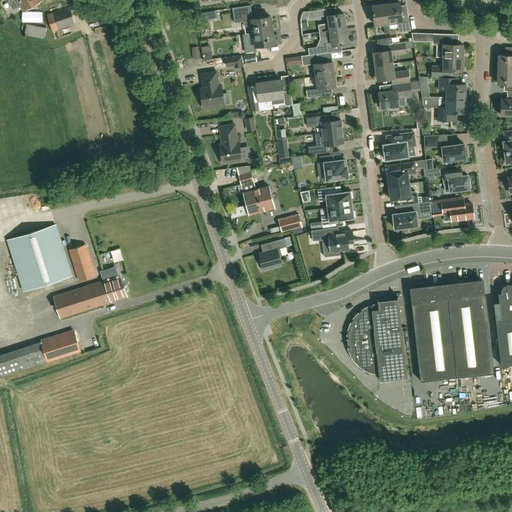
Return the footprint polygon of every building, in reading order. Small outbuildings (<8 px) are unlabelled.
[(20,5),(24,11),(42,1),(41,0),(16,0),(10,4),(13,9),(20,5)] [(397,23),(398,32),(410,30),(408,15),(401,16),(400,3),(386,4),(389,24),(397,23)] [(389,24),(386,4),(372,6),(375,26),(383,25),(385,35),(390,34),(389,24)] [(69,7),(65,8),(47,15),(52,32),(75,24),(69,7)] [(325,16),(325,9),(307,12),(308,19),(325,16)] [(234,16),(235,23),(243,22),(244,26),(251,25),(252,33),(272,31),(270,17),(249,20),(248,13),(234,16)] [(344,13),(328,15),(329,23),(318,25),(319,32),(346,28),(344,13)] [(44,39),(46,28),(26,24),(24,35),(44,39)] [(320,38),(331,37),(332,45),(348,43),(346,28),(319,32),(320,38)] [(274,45),(272,31),(252,33),(254,41),(246,42),(247,47),(240,48),(241,55),(253,53),(253,47),(274,45)] [(450,35),(433,34),(432,45),(437,45),(437,58),(443,58),(462,58),(463,45),(453,45),(453,43),(451,42),(449,41),(450,35)] [(389,45),(390,51),(373,53),(375,67),(392,65),(391,56),(405,54),(404,43),(391,44),(389,45)] [(210,45),(201,46),(202,59),(211,59),(210,45)] [(198,46),(192,47),(194,59),(200,58),(198,46)] [(316,47),(307,48),(308,55),(318,54),(328,52),(327,46),(316,47)] [(499,56),(498,71),(511,71),(511,48),(511,56),(499,56)] [(318,54),(308,55),(302,56),(303,65),(314,64),(316,77),(335,74),(333,61),(319,63),(318,54)] [(234,67),(243,65),(241,56),(230,57),(231,64),(234,63),(234,67)] [(443,66),(436,66),(436,69),(432,68),(432,77),(440,78),(458,78),(458,71),(462,72),(462,58),(443,58),(443,66)] [(393,73),(392,65),(375,67),(377,81),(391,79),(392,85),(409,82),(408,71),(393,73)] [(216,71),(201,74),(203,87),(200,88),(201,91),(199,91),(197,93),(197,95),(198,97),(200,99),(202,99),(203,108),(224,104),(221,85),(218,85),(216,71)] [(511,71),(498,71),(498,85),(511,86),(511,92),(511,91),(511,71)] [(335,74),(316,77),(317,89),(306,91),(307,98),(324,96),(323,89),(336,87),(335,74)] [(421,87),(428,85),(427,78),(419,77),(421,87)] [(459,78),(458,78),(440,78),(439,91),(447,91),(447,98),(465,98),(465,85),(458,84),(459,78)] [(281,79),(268,81),(272,107),(272,105),(284,103),(284,105),(292,104),(290,90),(283,91),(281,79)] [(252,110),(259,109),(272,107),(268,81),(256,83),(256,85),(247,86),(252,110)] [(378,107),(380,107),(381,108),(391,107),(392,109),(398,108),(398,106),(405,105),(404,98),(411,97),(409,82),(392,85),(392,91),(379,93),(380,100),(377,100),(378,107)] [(465,98),(447,98),(441,98),(440,108),(439,108),(438,120),(457,121),(457,113),(464,114),(465,98)] [(511,99),(501,100),(501,116),(511,115),(511,99)] [(323,134),(342,131),(340,120),(333,121),(332,115),(307,118),(308,127),(320,126),(322,127),(323,134)] [(252,118),(245,119),(248,131),(255,129),(252,118)] [(418,118),(416,121),(417,128),(426,127),(425,118),(418,118)] [(217,150),(217,152),(218,154),(219,155),(222,156),(223,163),(242,160),(251,159),(249,146),(240,148),(239,142),(238,142),(235,124),(220,127),(222,144),(220,145),(220,147),(218,148),(217,150)] [(286,128),(276,129),(277,157),(287,157),(286,128)] [(505,141),(503,141),(506,163),(511,162),(511,130),(505,132),(504,132),(504,133),(505,141)] [(343,142),(342,131),(323,134),(315,134),(316,146),(308,147),(309,155),(323,153),(322,145),(343,142)] [(414,132),(386,136),(387,144),(384,144),(384,151),(382,151),(383,158),(385,158),(386,159),(387,159),(387,161),(394,160),(394,158),(408,156),(407,146),(416,145),(414,132)] [(439,135),(424,136),(425,147),(439,147),(439,135)] [(441,145),(443,161),(465,159),(465,157),(467,157),(466,147),(464,147),(463,142),(441,145)] [(337,179),(348,177),(347,166),(345,167),(344,160),(331,161),(331,155),(320,156),(320,163),(324,163),(326,180),(329,180),(329,182),(338,181),(337,179)] [(389,186),(409,183),(408,175),(415,174),(414,162),(400,164),(401,171),(387,173),(388,176),(386,176),(387,185),(389,185),(389,186)] [(452,169),(442,170),(444,184),(445,192),(450,191),(470,189),(470,188),(471,187),(470,181),(469,181),(468,175),(463,176),(462,176),(461,168),(460,168),(459,168),(452,169)] [(243,201),(246,201),(249,214),(262,211),(256,189),(255,190),(253,182),(254,182),(251,171),(238,175),(241,185),(243,185),(245,192),(244,193),(244,194),(241,195),(243,201)] [(410,193),(409,183),(389,186),(391,200),(403,199),(403,206),(407,205),(418,204),(417,193),(414,192),(410,193)] [(264,185),(262,188),(256,189),(262,211),(267,210),(267,211),(269,213),(274,211),(275,209),(271,193),(273,190),(270,189),(269,186),(267,187),(264,185)] [(351,198),(353,198),(352,191),(331,194),(330,187),(318,189),(320,201),(327,200),(328,208),(352,204),(351,198)] [(472,203),(464,204),(463,198),(453,199),(442,200),(443,214),(444,214),(451,213),(452,221),(474,218),(472,203)] [(442,214),(440,201),(431,202),(433,214),(433,215),(442,214)] [(407,205),(408,212),(393,214),(393,215),(391,216),(392,223),(394,222),(395,229),(418,226),(416,212),(429,210),(428,202),(418,204),(407,205)] [(352,204),(328,208),(329,216),(322,217),(323,229),(336,227),(335,220),(356,218),(355,211),(353,211),(352,204)] [(231,218),(246,214),(243,205),(228,209),(231,218)] [(299,214),(279,220),(282,231),(302,226),(299,214)] [(55,225),(8,240),(24,291),(71,276),(55,225)] [(313,241),(322,240),(329,239),(331,251),(339,250),(349,249),(349,246),(348,246),(347,243),(354,242),(352,231),(339,233),(338,227),(323,229),(311,230),(313,241)] [(273,249),(263,253),(259,254),(261,261),(260,263),(262,268),(263,269),(263,270),(282,265),(280,257),(283,256),(280,248),(287,246),(285,238),(271,242),(273,249)] [(95,275),(86,245),(70,250),(79,280),(95,275)] [(111,301),(126,296),(120,277),(105,282),(105,281),(54,297),(61,317),(111,302),(111,301)] [(483,281),(447,286),(457,377),(494,373),(483,281)] [(496,321),(501,320),(511,319),(511,283),(507,284),(504,286),(502,289),(501,292),(501,293),(498,293),(499,302),(494,303),(496,321)] [(410,290),(420,381),(457,377),(447,286),(410,290)] [(376,374),(379,374),(379,380),(407,377),(398,300),(378,302),(378,304),(375,305),(372,306),(369,307),(367,308),(364,309),(362,311),(359,313),(357,314),(355,317),(354,319),(352,321),(351,324),(349,327),(348,329),(348,332),(347,335),(347,338),(347,341),(347,344),(348,347),(349,350),(350,352),(351,355),(352,358),(354,360),(356,362),(358,364),(360,366),(362,368),(365,370),(367,371),(370,372),(373,373),(376,374)] [(511,319),(501,320),(496,321),(501,366),(511,364),(511,319)] [(0,355),(0,376),(48,362),(48,363),(81,353),(74,330),(41,341),(41,342),(0,355)]
